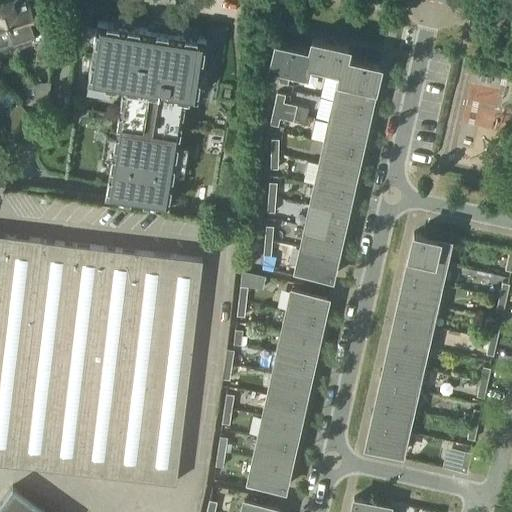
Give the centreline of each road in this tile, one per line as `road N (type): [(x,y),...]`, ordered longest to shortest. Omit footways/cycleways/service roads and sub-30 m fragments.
road 1 (residential): [(331,464),(389,200)]
road 2 (residential): [(389,200),(434,0)]
road 3 (residential): [(479,497),(331,464)]
road 4 (residential): [(511,227),(389,200)]
